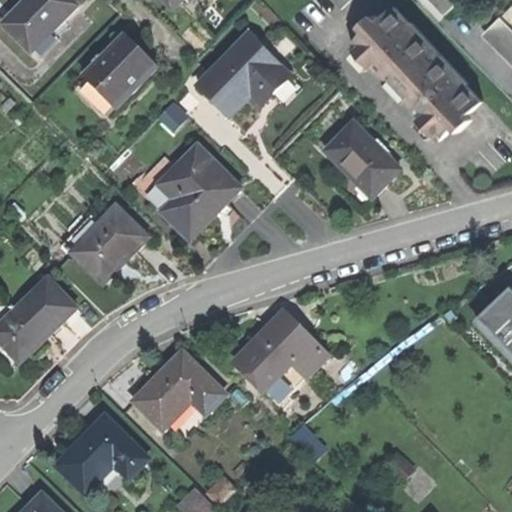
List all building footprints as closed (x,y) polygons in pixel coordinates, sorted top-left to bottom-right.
[(3,29),(30,56),(77,11),(66,0),(32,0),(24,8),(3,29)] [(167,0),(176,9),(184,0),(167,0)] [(332,0),(342,10),(352,0),(332,0)] [(440,0),(455,13),(467,0),(440,0)] [(396,7),(356,45),(444,139),(463,122),(485,101),(468,84),(470,83),(414,23),(412,25),(396,7)] [(495,34),(503,43),(511,34),(511,32),(505,25),(495,34)] [(232,49),(236,53),(251,37),(256,43),(260,39),(251,30),(232,49)] [(201,88),(232,118),(244,106),(253,97),(264,108),(293,78),(256,43),(251,37),(236,53),(201,88)] [(85,84),(115,115),(158,73),(137,52),(127,42),(85,84)] [(511,58),(511,57),(511,52),(505,45),(502,48),(511,58)] [(328,154),(376,201),(389,187),(404,172),(357,125),(328,154)] [(162,188),(205,231),(225,211),(244,192),(201,149),(162,188)] [(126,269),(150,245),(117,213),(100,231),(91,222),(63,251),(104,291),(126,269)] [(50,282),(36,296),(63,324),(77,310),(50,282)] [(63,324),(36,296),(0,331),(0,343),(23,367),(43,347),(65,326),(63,324)] [(511,297),(496,314),(480,329),(511,360),(511,297)] [(239,367),(282,409),(330,361),(288,318),(263,343),(239,367)] [(161,383),(138,406),(167,434),(197,405),(210,418),(229,398),(187,356),(161,383)] [(61,470),(88,499),(119,470),(133,484),(152,466),(110,422),(84,448),(61,470)] [(185,507),(192,511),(219,511),(225,504),(200,486),(185,507)] [(31,511),(56,511),(44,500),(31,511)]
